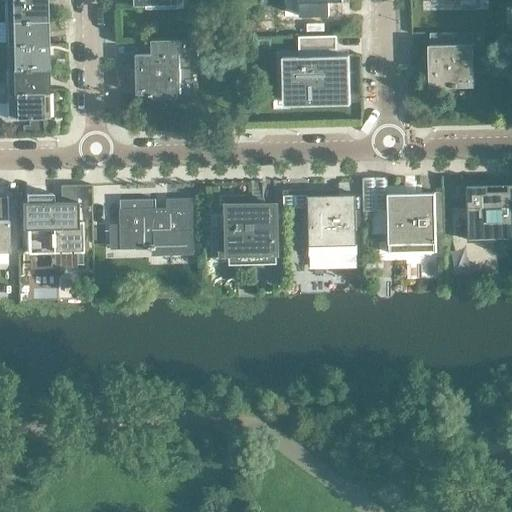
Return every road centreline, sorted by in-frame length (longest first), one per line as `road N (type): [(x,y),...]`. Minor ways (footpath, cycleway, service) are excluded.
road 1 (residential): [(99,160),(358,152),(388,143)]
road 2 (residential): [(99,160),(93,0)]
road 3 (residential): [(388,143),(384,0)]
road 4 (residential): [(388,143),(511,148)]
